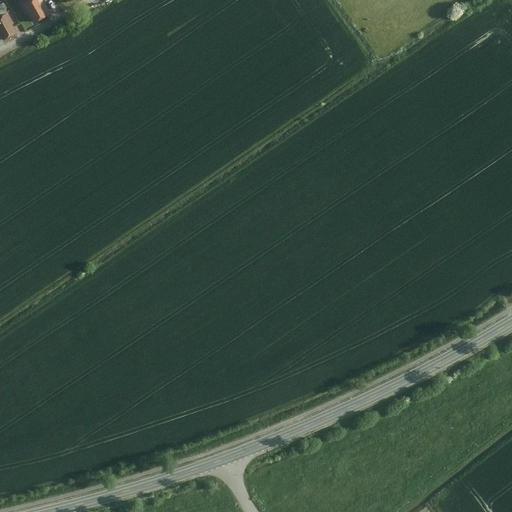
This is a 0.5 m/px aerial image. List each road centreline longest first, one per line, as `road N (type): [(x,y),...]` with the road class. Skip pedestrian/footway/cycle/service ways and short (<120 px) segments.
road 1 (tertiary): [(511,323),(407,382),(226,459)]
road 2 (tertiary): [(226,459),(54,511)]
